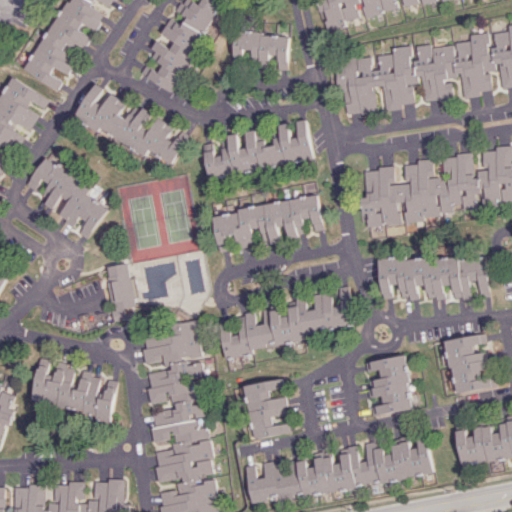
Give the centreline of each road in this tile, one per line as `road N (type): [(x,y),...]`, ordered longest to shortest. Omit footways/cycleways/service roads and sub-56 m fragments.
road 1 (residential): [(377,318),(355,259),(302,0)]
road 2 (residential): [(355,259),(228,300),(218,288),(226,272),(352,242)]
road 3 (residential): [(323,96),(201,123),(95,60)]
road 4 (residential): [(6,320),(122,363),(133,378),(132,436)]
road 5 (residential): [(511,392),(318,436)]
road 6 (residential): [(27,215),(14,206),(18,185),(95,60)]
road 7 (residential): [(332,139),(511,113)]
road 8 (tertiary): [(511,486),(379,511)]
road 9 (residential): [(368,341),(307,385),(318,436)]
